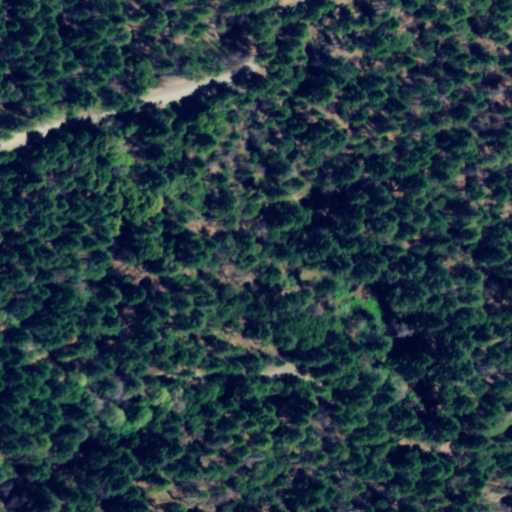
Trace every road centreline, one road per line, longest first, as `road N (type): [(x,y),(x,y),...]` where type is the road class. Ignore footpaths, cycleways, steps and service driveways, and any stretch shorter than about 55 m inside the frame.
road 1 (track): [(511,436),(473,451),(431,450),(317,385),(289,378),(125,379),(73,363),(0,323),(4,173),(38,146)]
road 2 (tertiary): [(0,156),(238,81),(268,63),(318,0)]
